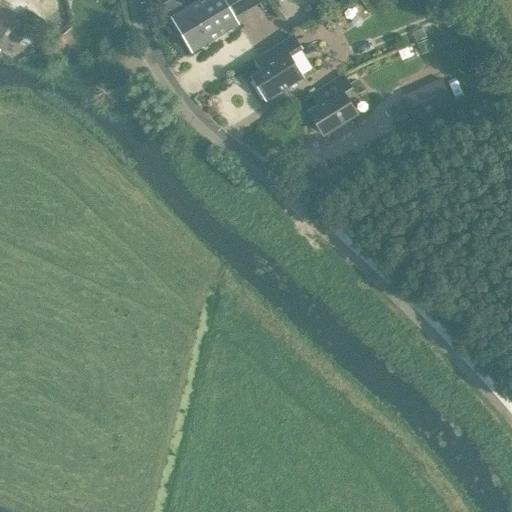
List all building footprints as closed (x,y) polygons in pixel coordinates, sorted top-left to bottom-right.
[(234,18),(265,0),(198,0),(184,9),(181,4),(175,3),(173,0),(170,0),(163,4),(162,11),(165,16),(171,17),(192,53),(239,25),(234,18)] [(453,3),(436,12),(445,29),(462,19),(453,3)] [(0,40),(16,15),(0,4),(0,40)] [(293,36),(256,60),(262,70),(251,76),(266,100),(303,77),(290,56),(301,49),(293,36)] [(427,38),(425,39),(416,43),(420,55),(431,50),(427,38)] [(353,84),(351,86),(344,74),(312,94),(318,105),(309,110),(324,135),(357,115),(368,107),(353,84)] [(452,102),(441,78),(401,95),(412,120),(452,102)]
